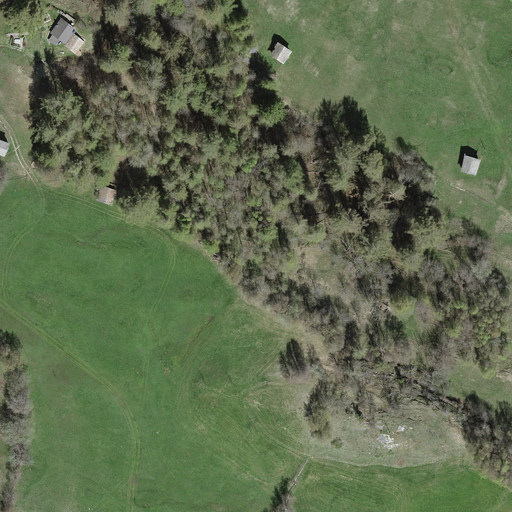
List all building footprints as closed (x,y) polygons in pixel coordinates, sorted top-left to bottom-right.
[(76,28),(61,17),(49,32),(65,44),(76,28)] [(85,41),(74,32),(64,45),(76,54),(85,41)] [(292,50),(278,40),(269,54),(283,63),(292,50)] [(9,141),(0,138),(0,153),(5,155),(9,141)] [(480,158),(465,154),(460,169),(475,174),(480,158)] [(114,189),(101,186),(97,202),(111,204),(114,189)]
